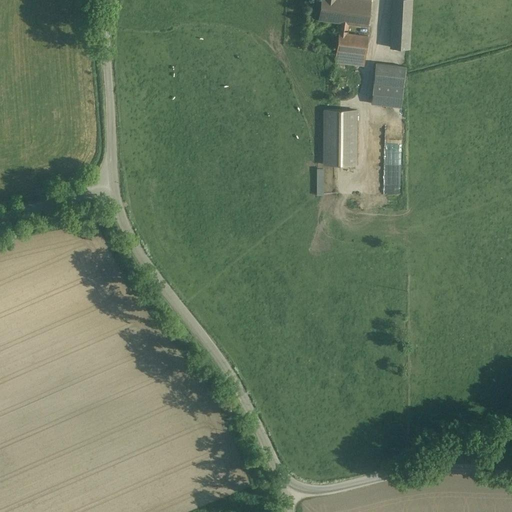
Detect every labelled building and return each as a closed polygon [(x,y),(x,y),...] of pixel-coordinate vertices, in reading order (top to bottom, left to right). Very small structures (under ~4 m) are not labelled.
[(370,0),(320,0),(318,20),(340,22),(348,24),(367,26),(370,0)] [(411,0),(393,0),(391,48),(409,49),(411,0)] [(368,37),(347,34),(348,24),(340,22),(335,62),(364,66),(368,37)] [(406,67),(376,63),(371,104),(401,107),(406,67)] [(356,92),(357,87),(356,82),(353,78),(349,76),(344,75),(340,76),(336,79),(333,83),(332,88),(333,92),(336,96),(340,99),(345,100),(350,99),(354,96),(356,92)] [(356,110),(324,110),(324,164),(356,165),(356,110)]
